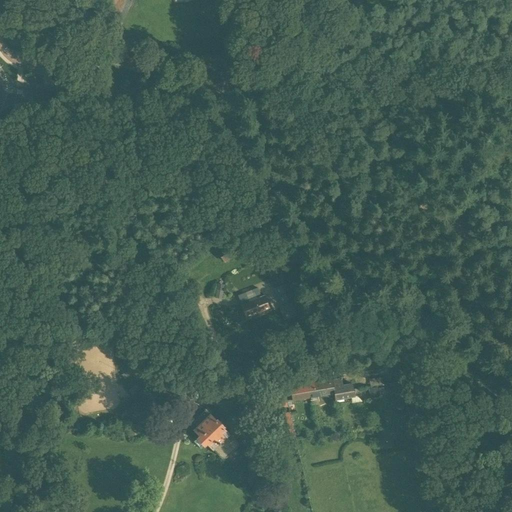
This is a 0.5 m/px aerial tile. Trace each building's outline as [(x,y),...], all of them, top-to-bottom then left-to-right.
[(228,236),(214,244),(218,251),(231,242),(228,236)] [(237,237),(231,242),(218,251),(225,262),(245,248),(237,237)] [(245,248),(225,262),(230,268),(249,255),(245,248)] [(273,264),(263,267),(266,273),(267,272),(269,277),(277,274),(273,264)] [(278,275),(268,279),(272,288),(281,284),(278,275)] [(222,297),(223,283),(215,283),(214,296),(222,297)] [(282,285),(273,289),(280,304),(288,301),(282,285)] [(257,288),(238,295),(241,305),(246,318),(269,309),(264,296),(261,297),(257,288)] [(293,302),(279,308),(282,317),(297,312),(293,302)] [(137,365),(120,376),(123,380),(133,374),(133,375),(140,370),(137,365)] [(314,382),(290,386),(293,401),(334,393),(335,400),(354,397),(357,396),(356,389),(353,390),(352,384),(342,386),(341,379),(314,384),(314,382)] [(377,388),(368,389),(370,399),(379,397),(377,388)] [(287,406),(286,399),(283,399),(283,401),(279,401),(280,408),(287,406)] [(336,409),(335,402),(328,403),(329,410),(336,409)] [(192,426),(192,427),(195,429),(194,430),(200,436),(194,441),(200,448),(207,442),(212,449),(213,448),(221,457),(222,458),(223,458),(224,458),(226,457),(236,447),(237,446),(238,445),(238,444),(237,443),(237,442),(228,433),(229,433),(223,427),(223,426),(217,419),(216,420),(210,414),(206,409),(193,422),(192,423),(192,424),(192,425),(192,426)] [(257,418),(253,424),(255,425),(263,430),(267,424),(257,418)] [(270,425),(270,434),(278,435),(279,425),(270,425)]
